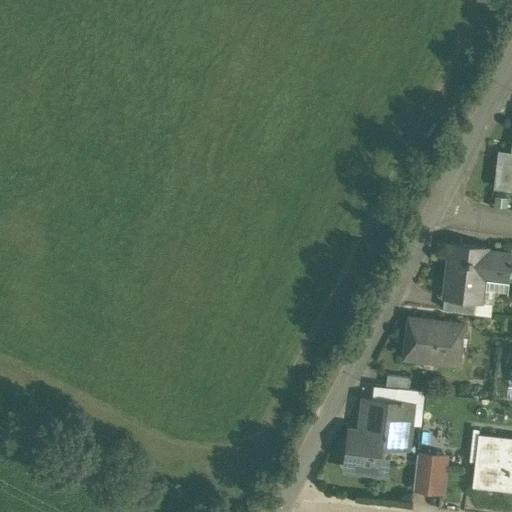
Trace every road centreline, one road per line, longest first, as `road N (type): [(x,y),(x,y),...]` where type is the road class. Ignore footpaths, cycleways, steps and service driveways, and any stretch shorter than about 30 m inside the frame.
road 1 (residential): [(437,212),(283,502)]
road 2 (residential): [(511,62),(437,212)]
